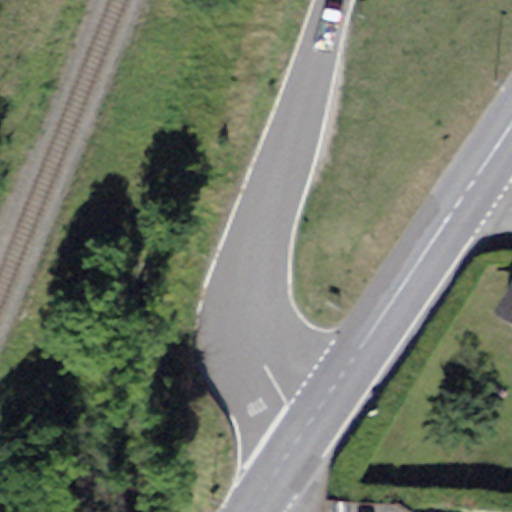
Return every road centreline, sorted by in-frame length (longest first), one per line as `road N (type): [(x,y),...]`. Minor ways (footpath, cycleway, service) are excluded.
road 1 (tertiary): [(309,425),(270,367),(253,290),(333,0)]
road 2 (secondary): [(511,130),(309,425)]
